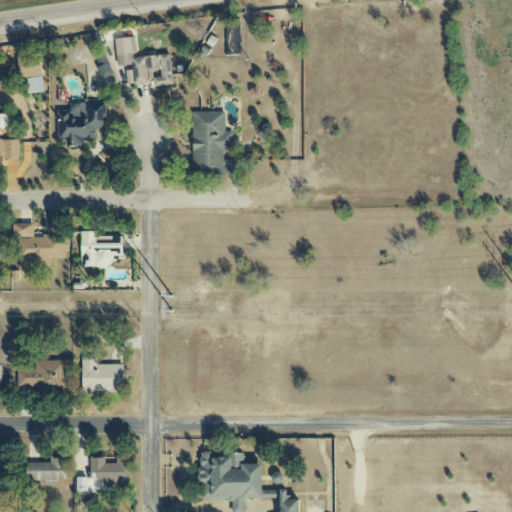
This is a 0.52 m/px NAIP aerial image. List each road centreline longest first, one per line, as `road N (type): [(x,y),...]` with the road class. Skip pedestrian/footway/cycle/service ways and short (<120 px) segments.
road 1 (residential): [(0,425),(511,423)]
road 2 (residential): [(148,136),(150,511)]
road 3 (residential): [(0,199),(248,199)]
road 4 (secondary): [(0,20),(140,0)]
